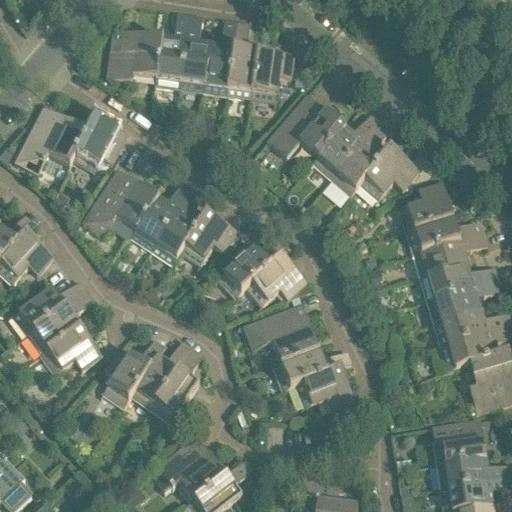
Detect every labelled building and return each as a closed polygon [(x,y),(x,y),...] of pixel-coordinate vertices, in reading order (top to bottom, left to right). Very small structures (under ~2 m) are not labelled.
[(154,90),(179,93),(189,20),(177,19),(173,43),(162,42),(156,83),(155,83),(154,90)] [(179,93),(203,97),(210,49),(199,47),(202,22),(189,20),(179,93)] [(203,97),(227,100),(237,27),(224,25),(221,50),(210,49),(203,97)] [(227,100),(250,103),(257,55),(246,54),(250,29),(237,27),(227,100)] [(351,33),(358,39),(362,35),(354,28),(351,33)] [(133,79),(155,83),(156,83),(162,42),(113,35),(106,83),(132,86),(133,79)] [(257,55),(250,103),(275,107),(278,84),(290,86),(294,61),(257,55)] [(305,84),(295,83),(295,90),(304,91),(305,84)] [(300,148),(317,163),(318,163),(345,132),(307,100),(267,147),(287,164),(300,148)] [(88,135),(87,134),(44,112),(15,167),(38,179),(48,160),(70,172),(73,165),(72,165),(88,135)] [(313,168),(332,184),(380,128),(370,120),(354,139),(345,132),(318,163),(317,163),(313,168)] [(94,121),(87,134),(88,135),(72,165),(73,165),(94,176),(100,164),(111,170),(115,161),(125,144),(127,139),(116,133),(94,121)] [(351,201),(360,190),(359,189),(382,163),(381,162),(373,156),(389,137),(380,128),(332,184),(351,201)] [(359,189),(360,190),(378,205),(393,188),(402,196),(419,176),(390,151),(381,162),(382,163),(359,189)] [(13,158),(6,154),(0,161),(0,164),(7,170),(13,158)] [(116,223),(136,236),(158,202),(117,175),(83,226),(104,241),(116,223)] [(131,242),(152,256),(192,194),(182,187),(168,208),(158,202),(136,236),(131,242)] [(400,213),(407,237),(453,223),(443,188),(418,195),(422,207),(400,213)] [(172,270),(180,258),(179,257),(198,229),(198,228),(189,222),(203,201),(192,194),(152,256),(172,270)] [(79,218),(73,215),(69,223),(75,226),(79,218)] [(179,257),(180,258),(200,271),(213,252),(223,258),(232,245),(236,238),(237,237),(205,216),(198,228),(198,229),(179,257)] [(0,266),(27,237),(34,229),(25,220),(8,239),(0,231),(0,266)] [(407,237),(414,261),(484,239),(481,227),(457,234),(453,223),(407,237)] [(0,266),(0,277),(12,289),(28,272),(37,281),(54,262),(27,237),(0,266)] [(236,238),(232,245),(237,248),(241,242),(236,238)] [(488,251),(484,239),(414,261),(421,283),(467,269),(464,258),(488,251)] [(235,303),(246,294),(246,293),(282,261),(290,254),(281,244),(262,261),(254,252),(218,284),(235,303)] [(289,304),(292,313),(302,309),(299,301),(312,296),(307,291),(306,288),(282,261),(246,293),(246,294),(262,312),(279,296),(287,305),(289,304)] [(421,283),(428,306),(498,285),(494,273),(470,280),(467,269),(421,283)] [(380,273),(369,276),(372,287),(383,284),(380,273)] [(428,306),(434,329),(481,315),(478,304),(502,297),(498,285),(428,306)] [(12,320),(27,340),(86,297),(79,287),(59,302),(52,292),(12,320)] [(152,306),(156,308),(162,298),(157,296),(152,306)] [(27,340),(41,359),(80,331),(74,322),(94,307),(86,297),(27,340)] [(272,348),(280,369),(281,370),(319,356),(302,309),(292,313),(243,331),(253,356),(272,348)] [(434,329),(441,352),(511,331),(508,319),(484,326),(481,315),(434,329)] [(449,376),(469,370),(469,369),(495,361),(495,360),(491,350),(511,343),(511,330),(511,331),(441,352),(449,376)] [(80,331),(41,359),(56,380),(74,366),(82,376),(102,361),(80,331)] [(398,345),(402,357),(406,355),(405,350),(409,349),(407,343),(398,345)] [(124,413),(132,401),(131,400),(159,360),(165,352),(155,344),(140,365),(130,358),(103,398),(124,413)] [(131,400),(132,401),(152,414),(193,353),(183,346),(168,367),(159,360),(131,400)] [(193,353),(152,414),(171,428),(173,425),(199,388),(189,381),(204,361),(193,353)] [(283,396),(296,391),(296,390),(341,373),(351,369),(346,357),(323,366),(319,356),(281,370),(280,369),(273,372),(283,396)] [(469,369),(469,370),(476,391),(469,393),(477,418),(511,407),(511,368),(508,356),(495,360),(495,361),(469,369)] [(296,390),(296,391),(305,413),(326,405),(335,428),(358,419),(341,373),(296,390)] [(397,377),(400,389),(406,387),(403,375),(397,377)] [(236,415),(242,430),(250,427),(244,412),(236,415)] [(9,436),(17,444),(29,432),(22,424),(9,436)] [(173,425),(171,428),(168,433),(173,448),(185,434),(173,425)] [(432,434),(437,470),(485,463),(480,426),(432,434)] [(165,499),(171,494),(172,495),(175,493),(174,492),(180,487),(193,505),(194,506),(226,481),(196,442),(149,478),(165,499)] [(0,511),(21,511),(32,503),(21,491),(25,488),(0,461),(0,511)] [(437,470),(441,494),(511,482),(511,472),(511,470),(487,474),(485,463),(437,470)] [(396,466),(397,477),(412,475),(410,464),(396,466)] [(194,506),(193,505),(188,510),(189,511),(226,511),(242,501),(234,491),(254,476),(246,465),(226,481),(194,506)] [(317,508),(316,511),(358,511),(361,487),(299,479),(296,505),(317,508)] [(511,482),(441,494),(443,511),(479,511),(492,510),(491,499),(511,495),(511,482)] [(397,487),(400,500),(408,499),(407,491),(401,492),(400,486),(397,487)] [(400,500),(401,511),(413,511),(411,498),(408,499),(400,500)]
